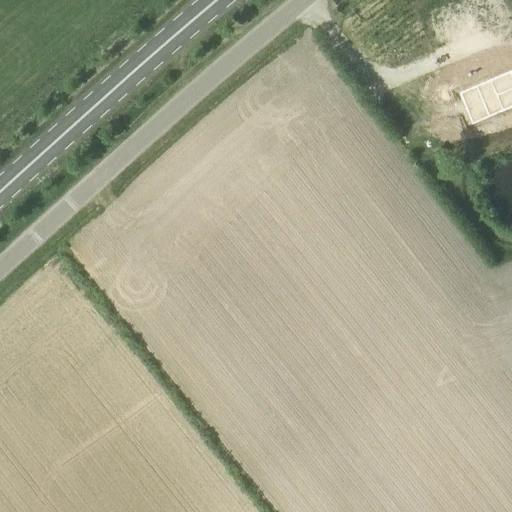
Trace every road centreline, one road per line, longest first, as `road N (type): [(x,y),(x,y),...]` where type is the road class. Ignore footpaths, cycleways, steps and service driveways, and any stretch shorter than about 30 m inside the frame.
road 1 (unclassified): [(0,270),(303,0)]
road 2 (primary): [(0,193),(217,0)]
